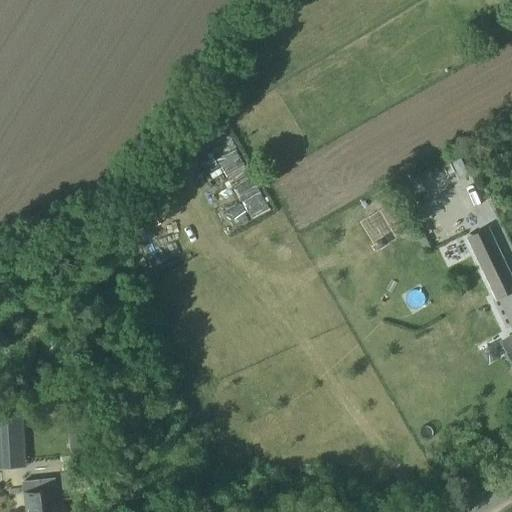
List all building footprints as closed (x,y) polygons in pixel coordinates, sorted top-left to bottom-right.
[(486,229),(467,238),(488,283),(508,274),(486,229)] [(482,286),(450,300),(467,337),(480,332),(473,316),(492,308),(482,286)] [(0,469),(10,469),(9,455),(23,454),(21,417),(0,417),(0,469)] [(59,473),(61,491),(76,489),(73,471),(59,473)] [(37,482),(22,483),(23,495),(25,511),(28,511),(54,511),(54,508),(57,508),(55,491),(54,480),(50,480),(37,482)]
